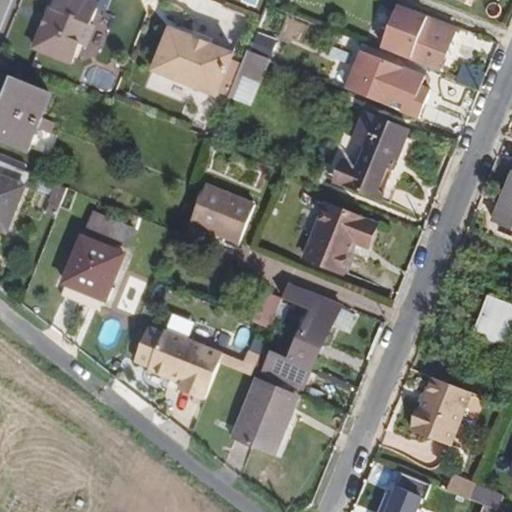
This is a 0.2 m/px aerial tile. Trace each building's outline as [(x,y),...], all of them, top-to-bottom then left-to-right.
[(88,46),(96,26),(92,25),(100,4),(89,0),(58,0),(55,10),(51,9),(48,17),(51,18),(48,29),(44,28),(36,49),(73,63),(81,43),(88,46)] [(298,15),(303,0),(284,0),(281,9),(298,15)] [(411,58),(440,70),(456,30),(427,19),(427,18),(398,6),(382,46),(411,58)] [(218,97),(235,54),(211,44),(209,49),(194,42),(196,38),(171,28),(155,71),(218,97)] [(211,44),(196,38),(194,42),(209,49),(211,44)] [(333,46),(329,44),(325,54),(329,57),(333,46)] [(347,64),(351,53),(333,46),(329,57),(347,64)] [(259,83),(268,59),(249,50),(246,58),(239,75),(259,83)] [(406,80),(397,76),(401,68),(363,52),(348,89),(386,105),(393,86),(403,90),(406,80)] [(239,75),(246,58),(235,54),(218,97),(228,101),(239,75)] [(481,92),(487,76),(464,67),(458,82),(481,92)] [(0,106),(5,108),(16,82),(10,79),(0,104),(0,106)] [(42,117),(52,95),(16,81),(16,82),(5,108),(40,123),(42,117)] [(395,109),(403,90),(393,86),(386,105),(395,109)] [(37,129),(40,123),(5,108),(0,119),(0,139),(28,151),(37,129)] [(390,165),(392,160),(397,162),(410,130),(366,112),(359,127),(373,132),(366,148),(357,169),(339,162),(332,180),(382,199),(395,168),(390,165)] [(54,128),(56,123),(42,117),(40,123),(54,128)] [(51,134),(54,128),(40,123),(37,129),(51,134)] [(373,132),(359,127),(353,142),(366,148),(373,132)] [(0,227),(8,231),(32,173),(0,160),(0,227)] [(511,178),(501,204),(496,218),(494,223),(511,230),(511,178)] [(49,198),(52,188),(36,182),(33,191),(49,198)] [(60,208),(69,187),(60,184),(51,204),(60,208)] [(257,204),(207,184),(191,224),(240,244),(257,204)] [(70,212),(78,191),(69,187),(60,208),(70,212)] [(496,218),(501,204),(496,202),(490,216),(496,218)] [(350,257),(356,242),(372,248),(381,226),(328,205),(305,258),(344,273),(350,257)] [(135,229),(94,213),(87,230),(128,246),(135,229)] [(273,247),(279,233),(268,229),(262,243),(273,247)] [(106,300),(125,255),(84,238),(65,283),(68,284),(104,299),(106,300)] [(349,275),(355,259),(350,257),(344,273),(349,275)] [(125,299),(141,301),(144,280),(128,278),(125,299)] [(104,299),(68,284),(65,290),(102,304),(104,299)] [(323,345),(342,306),(289,285),(284,299),(314,312),(311,320),(297,349),(292,360),(272,351),(266,363),(258,360),(252,375),(256,377),(261,379),(264,372),(303,388),(319,353),(323,345)] [(271,329),(283,300),(253,288),(241,317),(271,329)] [(509,347),(511,339),(511,305),(489,296),(474,333),(509,347)] [(311,320),(307,318),(293,348),(297,349),(311,320)] [(182,386),(207,397),(221,363),(225,352),(182,334),(181,338),(166,332),(153,363),(168,370),(166,373),(174,376),(176,371),(186,376),(182,386)] [(243,368),(248,354),(235,348),(229,363),(243,368)] [(184,380),(186,376),(176,371),(174,376),(184,380)] [(261,379),(256,377),(254,382),(299,400),(301,395),(261,379)] [(449,447),(471,393),(434,378),(412,432),(449,447)] [(288,426),(299,400),(254,382),(232,436),(271,453),(283,424),(288,426)] [(288,426),(283,424),(271,453),(281,457),(293,428),(288,426)] [(471,500),(477,485),(454,475),(448,491),(471,500)] [(499,511),(505,496),(477,485),(471,500),(485,506),(499,511)]
